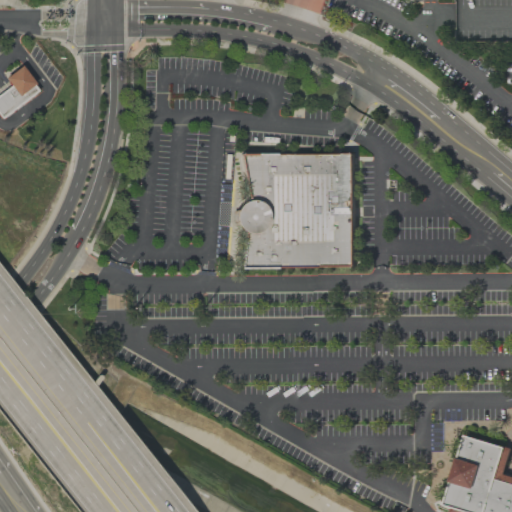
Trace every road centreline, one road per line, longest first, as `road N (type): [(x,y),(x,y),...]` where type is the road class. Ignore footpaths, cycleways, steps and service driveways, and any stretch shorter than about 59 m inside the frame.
road 1 (tertiary): [(92,20),(212,21),(318,47),(389,85),(511,181)]
road 2 (secondary): [(92,20),(83,159),(58,224),(17,282)]
road 3 (motorway): [(158,511),(0,309)]
road 4 (secondary): [(78,233),(113,123),(116,20)]
road 5 (motorway): [(0,379),(103,511)]
road 6 (residential): [(378,284),(214,285)]
road 7 (residential): [(66,255),(115,279),(214,285)]
road 8 (residential): [(378,284),(511,282)]
